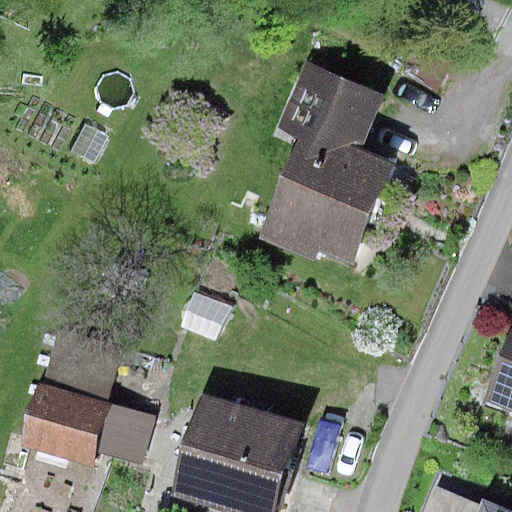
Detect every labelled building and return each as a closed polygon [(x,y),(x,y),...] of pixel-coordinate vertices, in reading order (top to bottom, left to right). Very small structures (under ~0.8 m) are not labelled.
[(404,71),(444,91),(456,66),(416,47),(404,71)] [(322,129),(379,153),(402,95),(315,60),(292,118),(322,129)] [(86,126),(72,152),(94,164),(108,138),(86,126)] [(379,153),(322,129),(275,239),(328,262),(334,249),(375,266),(416,169),(379,153)] [(128,347),(61,329),(29,448),(110,470),(114,454),(149,464),(160,421),(112,408),(128,347)] [(511,341),(489,400),(511,409),(511,341)] [(303,511),(327,426),(220,397),(191,500),(235,511),(303,511)] [(482,511),(484,507),(438,488),(428,511),(482,511)] [(482,511),(511,511),(511,507),(488,498),(484,507),(482,511)]
